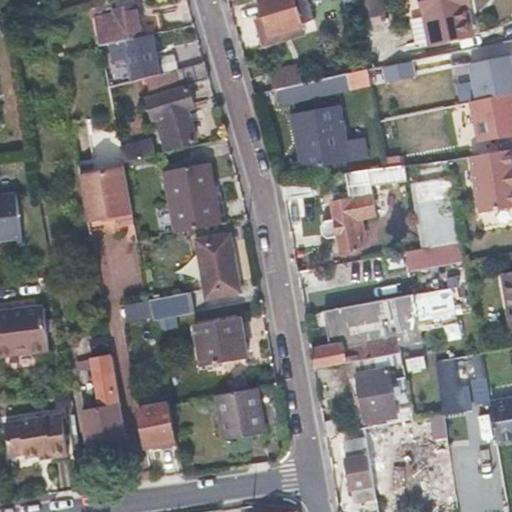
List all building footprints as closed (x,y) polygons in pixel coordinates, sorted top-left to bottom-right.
[(259,0),(269,33),(311,22),(304,0),(259,0)] [(353,0),(358,21),(384,15),(381,0),(353,0)] [(473,35),(470,21),(467,7),(471,6),(469,0),(421,0),(431,43),(473,35)] [(101,17),(94,19),(100,46),(110,43),(120,41),(119,38),(140,33),(133,3),(113,7),(117,27),(103,31),(101,17)] [(126,40),(120,41),(110,43),(115,62),(129,59),(133,78),(160,73),(151,36),(126,43),(126,40)] [(511,55),(469,63),(476,104),(456,108),(464,150),(511,141),(511,55)] [(204,61),(191,64),(178,68),(183,84),(208,77),(204,61)] [(414,61),(384,67),(388,83),(417,77),(414,61)] [(272,70),(276,89),(303,84),(299,65),(272,70)] [(348,74),(312,82),(303,84),(276,89),(279,105),(351,88),(348,74)] [(173,147),(184,144),(195,140),(187,109),(192,108),(186,87),(152,97),(158,117),(165,116),(173,147)] [(341,106),(318,110),(295,114),(298,134),(307,132),(313,168),(350,163),(341,106)] [(122,162),(139,158),(155,154),(151,134),(119,141),(122,162)] [(511,158),(510,150),(470,157),(480,212),(511,207),(511,158)] [(213,193),(215,193),(217,192),(212,163),(164,172),(175,233),(218,225),(213,193)] [(326,241),(331,240),(336,239),(339,254),(359,250),(356,238),(364,237),(361,218),(376,216),(371,187),(407,182),(404,166),(346,174),(350,201),(331,204),(333,221),(322,222),(320,227),(322,237),(326,241)] [(133,213),(124,167),(79,176),(86,211),(101,208),(103,218),(133,213)] [(280,181),(282,191),(284,201),(314,197),(311,178),(280,181)] [(426,234),(436,233),(447,231),(440,190),(418,194),(426,234)] [(0,240),(20,239),(15,195),(0,196),(0,240)] [(239,293),(234,263),(229,234),(195,240),(205,299),(239,293)] [(462,242),(433,247),(405,252),(408,271),(465,261),(462,242)] [(511,258),(478,264),(489,327),(511,322),(511,258)] [(401,259),(386,261),(387,269),(402,267),(401,259)] [(419,334),(438,330),(456,325),(449,290),(412,298),(411,296),(323,312),(327,329),(330,347),(318,349),(310,351),(314,370),(407,352),(406,345),(421,342),(419,334)] [(154,321),(173,317),(192,313),(188,291),(150,299),(154,321)] [(0,356),(22,354),(48,351),(43,306),(0,311),(0,356)] [(201,367),(224,363),(247,359),(239,317),(194,326),(201,367)] [(315,331),(318,349),(330,347),(327,329),(315,331)] [(406,359),(408,373),(427,371),(425,357),(406,359)] [(127,437),(114,370),(113,363),(94,367),(101,408),(83,412),(89,445),(127,437)] [(366,424),(381,421),(396,418),(396,413),(391,387),(388,370),(357,376),(366,424)] [(404,384),(391,387),(396,413),(409,410),(404,384)] [(217,395),(221,418),(225,440),(265,435),(257,388),(217,395)] [(444,415),(449,414),(453,413),(450,393),(441,394),(444,415)] [(496,444),(511,441),(511,399),(489,404),(496,444)] [(170,403),(154,406),(139,409),(147,452),(178,446),(170,403)] [(73,459),(69,413),(4,419),(9,465),(73,459)] [(431,418),(433,439),(447,438),(445,416),(431,418)] [(326,436),(344,433),(350,432),(348,417),(323,422),(326,436)] [(350,432),(344,433),(346,442),(365,438),(363,429),(350,432)] [(365,438),(346,442),(344,443),(354,502),(376,498),(365,438)] [(449,450),(440,451),(431,453),(439,500),(456,497),(449,450)]
